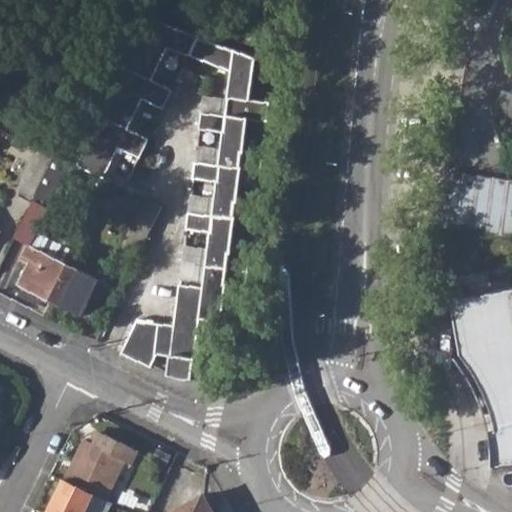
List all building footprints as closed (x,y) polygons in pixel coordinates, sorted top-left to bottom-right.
[(256,58),(149,17),(77,165),(104,178),(119,147),(140,158),(149,139),(128,128),(143,99),(163,109),(173,90),(152,80),(168,47),(232,72),(226,115),(202,112),(199,129),(224,132),(220,165),(195,162),(193,179),(218,182),(213,216),(189,213),(187,229),(212,232),(205,287),(180,284),(174,325),(138,318),(122,353),(151,367),(157,354),(171,356),(168,375),(192,379),(200,315),(223,318),(227,287),(246,290),(251,252),(232,249),(235,218),(255,221),(258,201),(238,199),(242,169),(261,171),(264,152),(244,149),(248,119),(268,121),(270,102),(250,100),(256,58)] [(22,198),(35,203),(57,157),(45,151),(22,198)] [(35,203),(49,211),(73,165),(57,157),(35,203)] [(446,227),(511,233),(511,175),(452,170),(446,227)] [(128,249),(141,255),(164,208),(151,202),(128,249)] [(20,286),(52,302),(69,266),(30,246),(23,262),(30,266),(20,286)] [(52,302),(83,318),(93,297),(102,301),(109,286),(69,266),(52,302)] [(511,287),(455,297),(464,352),(481,376),(492,400),(499,427),(493,430),(493,431),(494,436),(494,445),(494,449),(494,454),(493,463),(511,460),(511,468),(506,472),(505,478),(511,483),(511,482),(511,287)] [(94,492),(108,500),(128,459),(136,463),(142,451),(99,431),(94,443),(85,438),(65,478),(94,492)] [(84,511),(94,492),(65,478),(47,511),(84,511)] [(215,511),(205,494),(172,511),(215,511)]
